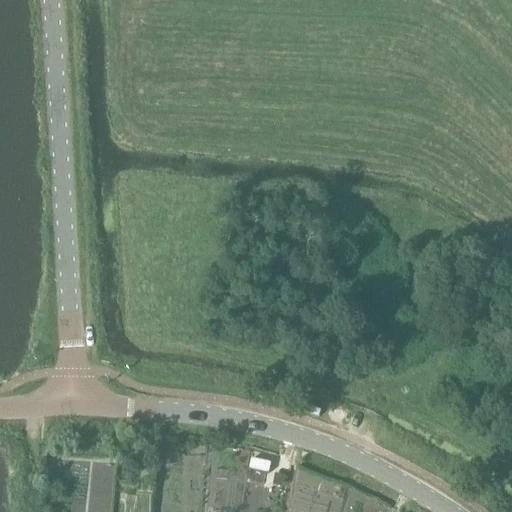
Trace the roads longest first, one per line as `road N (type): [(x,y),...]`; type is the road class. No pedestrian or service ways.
road 1 (unclassified): [(73,406),(51,0)]
road 2 (unclassified): [(73,406),(249,422),(338,450),(446,511)]
